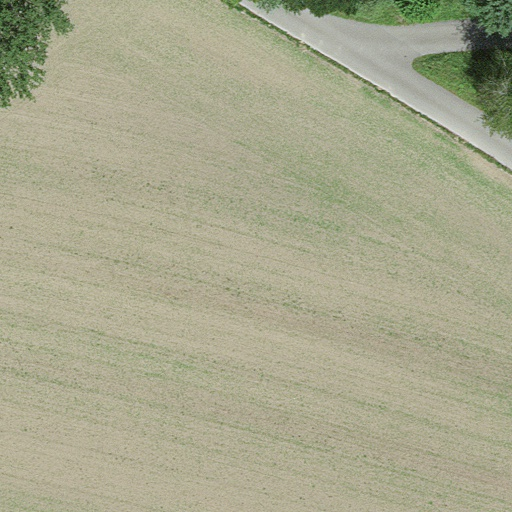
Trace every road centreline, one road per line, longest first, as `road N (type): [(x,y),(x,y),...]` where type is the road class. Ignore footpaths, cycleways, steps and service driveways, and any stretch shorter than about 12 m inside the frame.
road 1 (track): [(263,0),(304,26),(394,45),(511,33)]
road 2 (track): [(511,157),(304,26)]
